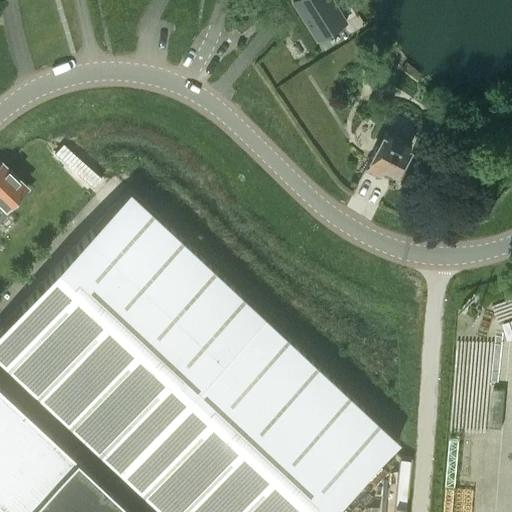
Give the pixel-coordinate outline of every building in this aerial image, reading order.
[(346,20),(333,0),(292,0),(291,0),(316,39),(346,20)] [(252,9),(235,25),(245,35),(262,19),(252,9)] [(376,144),(363,168),(379,176),(382,169),(390,173),(390,177),(394,177),(404,158),(402,157),(409,144),(385,132),(378,145),(376,144)] [(0,202),(5,207),(25,187),(0,163),(0,202)] [(131,193),(0,333),(0,354),(169,511),(323,511),(393,438),(131,193)] [(0,511),(134,511),(0,386),(0,511)]
